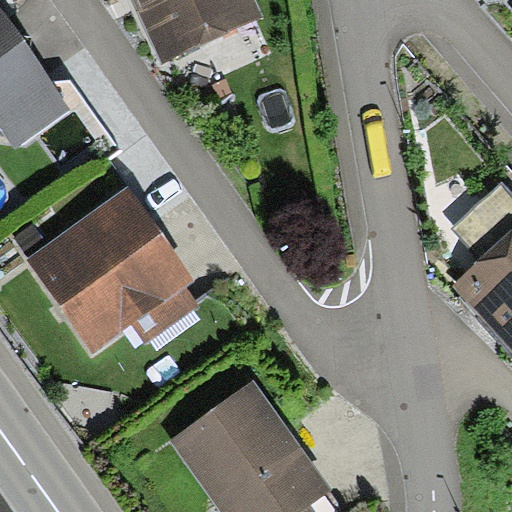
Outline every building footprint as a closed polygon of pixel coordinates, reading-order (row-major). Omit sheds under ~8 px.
[(248,0),(134,0),(161,61),(257,20),(248,0)] [(0,130),(13,149),(60,117),(0,27),(0,130)] [(511,202),(504,193),(457,234),(486,268),(459,291),(480,315),(511,352),(511,202)] [(125,196),(29,266),(93,355),(133,327),(146,344),(196,308),(187,296),(194,291),(125,196)] [(251,389),(173,445),(221,511),(307,511),(329,497),(276,423),(251,389)]
